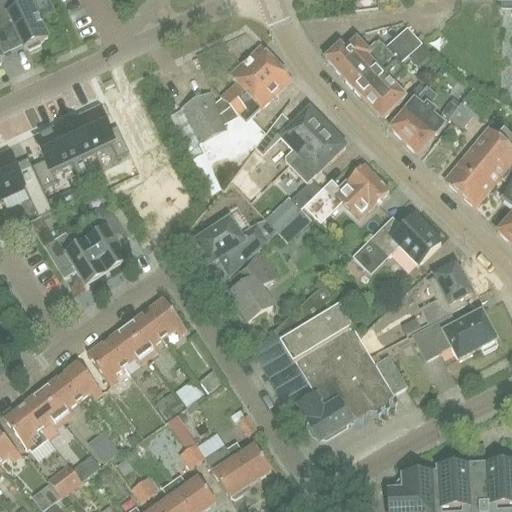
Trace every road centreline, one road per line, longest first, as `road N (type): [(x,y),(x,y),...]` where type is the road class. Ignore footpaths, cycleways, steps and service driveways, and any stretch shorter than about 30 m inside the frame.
road 1 (residential): [(64,346),(159,282),(175,283),(316,501)]
road 2 (residential): [(271,0),(304,68),(511,279)]
road 3 (residential): [(344,484),(511,391)]
road 4 (residential): [(119,55),(250,0)]
road 5 (residential): [(0,111),(119,55)]
